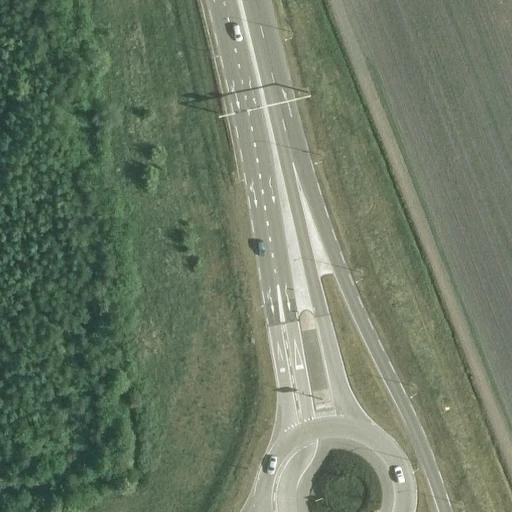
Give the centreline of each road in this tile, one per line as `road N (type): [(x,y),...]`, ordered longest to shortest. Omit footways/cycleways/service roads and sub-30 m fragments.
road 1 (primary): [(445,511),(271,92)]
road 2 (primary): [(362,430),(338,386),(271,92)]
road 3 (primary): [(229,0),(284,284)]
road 4 (primary): [(284,284),(274,324),(289,439)]
road 5 (primary): [(284,284),(309,430)]
